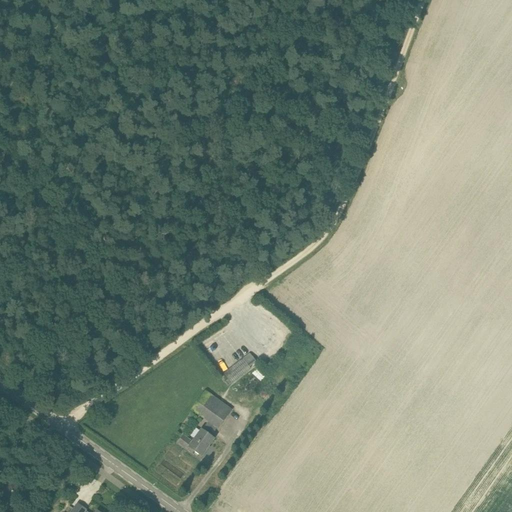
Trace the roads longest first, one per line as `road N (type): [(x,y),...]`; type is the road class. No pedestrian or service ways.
road 1 (track): [(424,0),(327,232),(58,424),(51,438)]
road 2 (tertiary): [(179,511),(0,383)]
